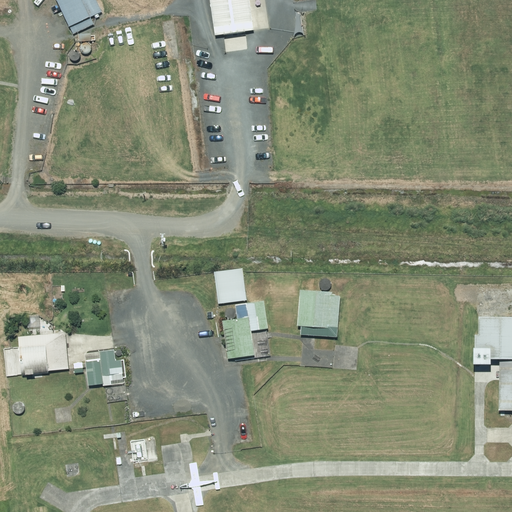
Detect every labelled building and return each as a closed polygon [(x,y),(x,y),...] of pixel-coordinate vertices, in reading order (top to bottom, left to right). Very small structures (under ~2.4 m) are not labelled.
[(96,0),(57,0),(73,34),(95,24),(91,17),(103,11),(96,0)] [(210,0),(215,35),(253,29),(249,0),(210,0)] [(92,41),(91,33),(79,33),(79,41),(92,41)] [(90,44),(89,43),(87,42),(85,42),(84,43),(82,44),(81,45),(81,47),(81,48),(81,50),(82,52),(84,53),(85,53),(87,53),(89,53),(90,51),(91,50),(92,48),(91,46),(90,44)] [(80,51),(78,50),(76,49),(75,49),(73,50),(71,51),(70,52),(70,54),(70,55),(70,57),(71,58),(73,59),(74,60),(76,60),(78,59),(79,58),(80,56),(81,55),(80,53),(80,51)] [(241,269),(213,272),(213,274),(217,304),(246,300),(241,269)] [(323,289),(325,290),(327,290),(328,289),(330,288),(331,286),(331,284),(331,282),(330,281),(329,279),(327,278),(325,278),(323,278),(321,279),(320,281),(319,283),(319,285),(320,287),(321,288),(323,289)] [(336,338),(339,296),(331,295),(331,293),(302,290),(298,290),(295,326),(300,327),(299,335),(336,338)] [(445,293),(410,291),(407,337),(443,339),(445,293)] [(395,301),(361,299),(359,323),(394,325),(395,301)] [(234,305),(236,319),(221,321),(226,359),(253,355),(250,331),(267,329),(263,301),(246,303),(234,305)] [(28,327),(41,326),(40,314),(27,315),(28,327)] [(487,360),(498,360),(511,359),(511,317),(478,318),(475,318),(475,335),(472,335),(472,349),(487,349),(487,360)] [(66,332),(19,336),(23,374),(49,372),(49,370),(69,368),(68,348),(66,332)] [(487,360),(487,349),(472,349),(469,349),(469,365),(475,365),(479,365),(487,365),(487,360)] [(102,387),(126,383),(125,378),(125,377),(123,360),(115,361),(114,350),(84,354),(85,362),(84,362),(88,386),(102,384),(102,387)] [(511,359),(498,360),(497,380),(497,411),(511,410),(511,359)] [(82,363),(73,364),(74,373),(83,373),(82,363)] [(18,413),(20,413),(22,413),(24,411),(25,410),(25,407),(25,405),(24,403),(23,402),(21,401),(19,401),(17,401),(15,402),(14,404),(13,406),(13,408),(13,410),(14,411),(16,413),(18,413)]
